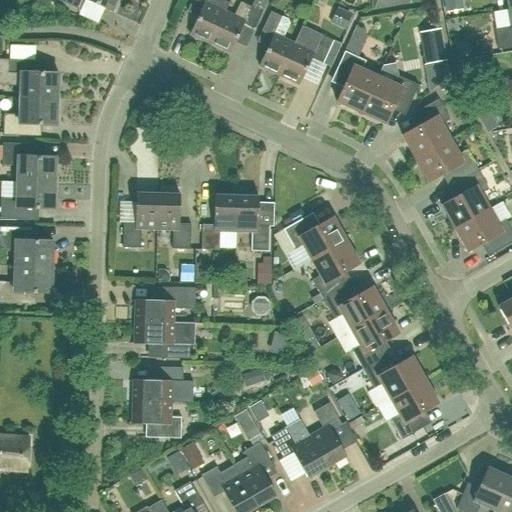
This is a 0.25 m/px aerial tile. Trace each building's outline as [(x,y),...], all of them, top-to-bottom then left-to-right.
[(116,0),(56,0),(56,1),(79,12),(84,1),(110,13),(116,0)] [(188,35),(209,44),(223,13),(227,3),(219,0),(191,0),(189,4),(200,9),(188,35)] [(234,17),(223,13),(209,44),(229,54),(241,28),(252,33),(266,0),(253,0),(250,8),(240,4),(234,17)] [(410,0),(378,0),(380,9),(411,5),(410,0)] [(462,11),(460,0),(444,0),(446,13),(462,11)] [(511,9),(508,10),(510,26),(493,29),(496,51),(511,47),(511,9)] [(257,67),(278,76),(292,45),(280,39),(287,25),(285,20),(269,12),(259,36),(269,41),(257,67)] [(365,32),(354,27),(344,51),(357,57),(366,36),(363,35),(365,32)] [(294,45),(292,45),(278,76),(298,85),(310,59),(321,64),(332,41),(302,28),(294,45)] [(446,60),(440,29),(419,34),(425,64),(446,60)] [(14,45),(13,59),(39,60),(39,46),(14,45)] [(360,114),(376,77),(360,70),(364,62),(343,52),(333,75),(345,81),(335,102),(360,114)] [(18,99),(56,100),(57,74),(33,73),(33,61),(0,60),(0,81),(19,82),(18,99)] [(392,85),(376,77),(360,114),(384,125),(394,104),(406,109),(417,86),(396,76),(392,85)] [(448,77),(427,82),(429,94),(449,79),(448,77)] [(56,100),(18,99),(18,115),(2,115),(1,136),(31,137),(31,125),(55,126),(56,100)] [(414,160),(449,140),(440,125),(448,120),(437,100),(414,113),(421,124),(400,136),(414,160)] [(449,140),(414,160),(427,184),(448,172),(454,183),(476,170),(465,151),(457,155),(449,140)] [(16,183),(53,184),(54,158),(30,157),(31,145),(1,144),(0,166),(16,166),(16,183)] [(476,170),(454,183),(460,194),(439,206),(453,229),(488,210),(479,194),(487,190),(476,170)] [(52,210),(53,184),(16,183),(15,199),(0,198),(0,220),(28,221),(28,209),(52,210)] [(140,230),(155,230),(156,195),(134,194),(134,223),(122,223),(121,248),(139,249),(140,230)] [(156,195),(155,230),(171,231),(171,250),(189,250),(189,225),(178,225),(179,195),(156,195)] [(234,233),(235,197),(213,196),(212,226),(201,225),(200,251),(218,251),(218,232),(234,233)] [(257,197),(235,197),(234,233),(250,233),(249,252),(267,252),(268,227),(256,227),(257,197)] [(496,225),(488,210),(453,229),(466,253),(487,242),(493,253),(511,242),(511,234),(504,220),(496,225)] [(310,261),(345,241),(331,218),(311,229),(304,218),(282,230),(293,250),(301,246),(310,261)] [(13,266),(51,268),(51,242),(27,241),(28,229),(0,228),(0,249),(14,250),(13,266)] [(310,281),(321,300),(344,288),(338,277),(358,265),(345,241),(310,261),(318,276),(310,281)] [(270,258),(263,258),(263,264),(257,263),(256,284),(270,285),(270,258)] [(51,268),(13,266),(12,283),(0,282),(0,304),(25,305),(26,293),(50,294),(51,268)] [(341,316),(349,331),(384,311),(371,287),(350,299),(344,288),(321,300),(333,320),(341,316)] [(133,301),(133,323),(172,324),(173,310),(193,310),(194,289),(159,288),(159,302),(133,301)] [(511,330),(511,298),(496,307),(510,331),(511,330)] [(384,311),(349,331),(358,346),(350,350),(361,370),(383,357),(377,346),(398,335),(384,311)] [(194,324),(172,324),(133,323),(132,344),(157,345),(157,359),(189,360),(189,345),(193,345),(194,324)] [(273,350),(293,358),(299,341),(279,333),(273,350)] [(383,357),(361,370),(372,390),(380,385),(389,400),(423,380),(410,357),(389,368),(383,357)] [(131,381),(130,402),(170,404),(170,389),(181,390),(181,369),(157,368),(156,382),(131,381)] [(265,381),(260,368),(241,374),(246,387),(265,381)] [(321,380),(315,370),(304,377),(310,387),(321,380)] [(437,404),(423,380),(389,400),(397,415),(389,420),(401,440),(423,427),(416,416),(437,404)] [(283,396),(272,412),(285,421),(296,405),(283,396)] [(170,404),(130,402),(130,424),(155,425),(155,439),(179,439),(180,418),(170,418),(170,404)] [(307,437),(325,468),(345,457),(330,431),(340,425),(328,404),(312,412),(321,429),(307,437)] [(364,417),(354,423),(362,436),(372,430),(364,417)] [(325,468),(307,437),(294,444),(284,428),(269,437),(281,459),(292,453),(306,479),(325,468)] [(0,470),(26,472),(28,439),(0,436),(0,470)] [(209,444),(220,464),(233,457),(222,437),(209,444)] [(192,443),(179,450),(191,470),(203,463),(192,443)] [(252,468),(238,476),(256,507),(275,496),(260,471),(270,465),(258,443),(242,452),(252,468)] [(188,469),(178,451),(165,458),(175,476),(188,469)] [(247,511),(256,507),(238,476),(232,466),(218,474),(215,468),(199,476),(212,498),(222,493),(232,511),(247,511)] [(475,511),(479,505),(492,511),(507,477),(486,468),(477,488),(466,483),(455,509),(461,511),(475,511)] [(511,511),(511,479),(507,477),(492,511),(494,511),(511,511)] [(174,511),(191,511),(191,510),(201,505),(188,483),(173,491),(182,508),(174,511)]
